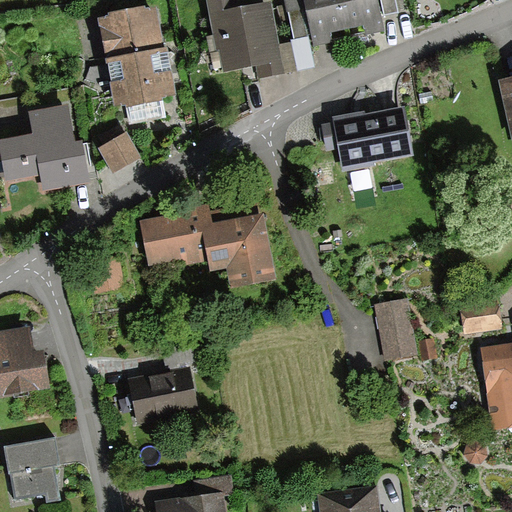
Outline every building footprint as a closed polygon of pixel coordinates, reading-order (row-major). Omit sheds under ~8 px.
[(256,66),(258,78),(297,70),(292,43),(281,45),(273,1),(241,7),(239,0),(206,0),(217,52),(222,51),(226,72),(256,66)] [(348,38),(339,0),(285,0),(289,13),(290,12),(295,39),(309,36),(312,36),(313,45),(348,38)] [(339,0),(348,38),(384,31),(377,0),(339,0)] [(395,0),(381,0),(384,15),(398,12),(395,0)] [(109,15),(97,18),(106,65),(108,64),(115,105),(126,103),(129,124),(166,117),(162,96),(177,93),(169,47),(165,48),(157,7),(145,9),(144,5),(109,12),(109,15)] [(295,39),(291,39),(292,43),(297,70),(315,66),(309,36),(295,39)] [(511,76),(501,79),(511,126),(511,76)] [(31,132),(0,137),(0,146),(6,183),(42,177),(44,190),(91,182),(83,139),(75,141),(69,105),(28,113),(31,132)] [(366,109),(334,115),(335,121),(322,124),(327,151),(339,149),(343,172),(375,166),(374,162),(415,155),(406,106),(366,113),(366,109)] [(128,131),(99,148),(113,173),(142,156),(128,131)] [(204,233),(209,261),(210,270),(229,267),(232,284),(275,277),(264,214),(260,214),(258,204),(212,212),(215,231),(204,233)] [(215,231),(212,212),(210,206),(140,221),(149,270),(209,261),(204,233),(215,231)] [(417,354),(409,300),(375,305),(383,359),(417,354)] [(502,330),(499,300),(460,304),(462,334),(502,330)] [(0,393),(49,386),(43,350),(34,351),(30,326),(0,330),(0,393)] [(511,342),(480,347),(492,432),(511,429),(511,342)] [(191,366),(128,378),(132,396),(118,398),(121,414),(134,412),(137,427),(200,415),(191,366)] [(56,438),(4,445),(9,474),(12,474),(16,498),(47,494),(48,502),(61,500),(56,467),(60,467),(56,438)] [(467,445),(465,455),(470,463),(481,465),(489,456),(487,446),(477,440),(467,445)] [(194,480),(196,496),(222,492),(222,495),(235,494),(233,475),(194,480)] [(378,485),(318,493),(320,511),(384,511),(381,511),(378,485)] [(224,511),(222,495),(222,492),(196,496),(156,502),(157,511),(224,511)]
